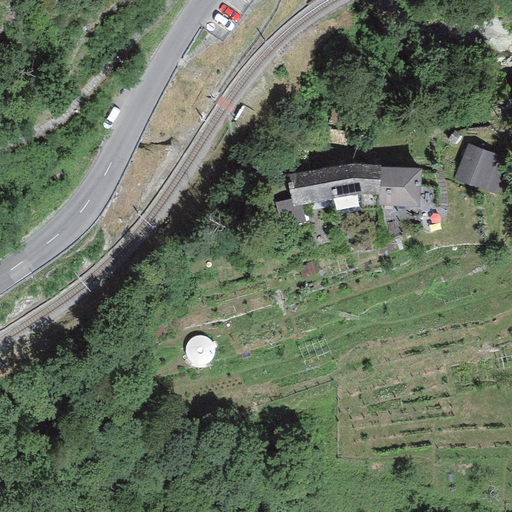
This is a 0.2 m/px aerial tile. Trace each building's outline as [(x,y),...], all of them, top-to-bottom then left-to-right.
[(458,132),(452,128),(447,137),(453,141),(458,132)] [(509,159),(467,144),(454,178),(496,194),(509,159)] [(326,168),(332,199),(355,195),(379,195),(380,167),(381,165),(352,164),(326,168)] [(421,169),(380,167),(379,195),(378,205),(418,207),(421,169)] [(291,200),(293,207),(300,205),(332,199),(326,168),(285,175),(291,200)] [(282,228),(304,222),(300,205),(293,207),(291,200),(276,203),(282,228)] [(508,245),(499,246),(500,260),(509,259),(508,245)] [(313,261),(298,267),(302,278),(317,272),(313,261)]
